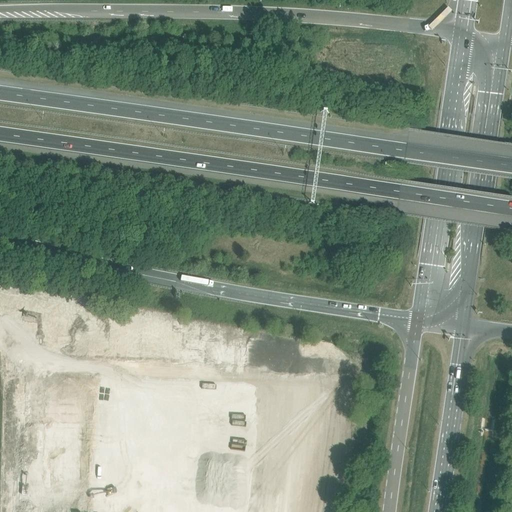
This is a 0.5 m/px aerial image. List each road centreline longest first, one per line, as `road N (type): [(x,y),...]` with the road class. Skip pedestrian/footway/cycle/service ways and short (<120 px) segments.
road 1 (motorway): [(0,133),(511,209)]
road 2 (motorway): [(511,166),(0,95)]
road 3 (motorway): [(460,34),(339,19),(0,9)]
road 4 (motorway): [(0,235),(248,295),(417,320)]
road 5 (unknown): [(32,357),(202,364),(220,390),(221,492),(271,511)]
road 6 (primary): [(462,326),(505,39)]
road 7 (primary): [(460,34),(417,320)]
road 8 (primary): [(417,320),(389,511)]
road 9 (primary): [(434,511),(462,326)]
road 10 (unknown): [(32,357),(27,511)]
